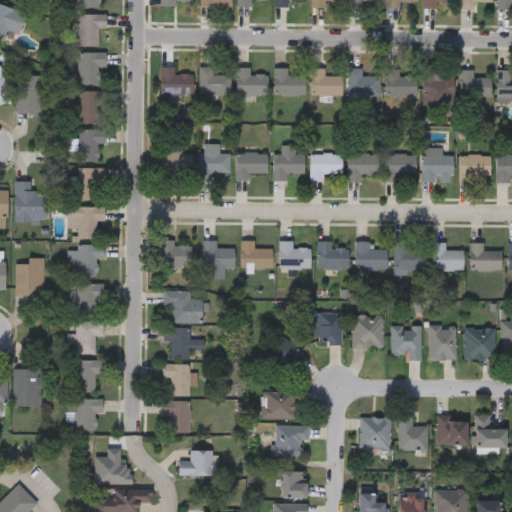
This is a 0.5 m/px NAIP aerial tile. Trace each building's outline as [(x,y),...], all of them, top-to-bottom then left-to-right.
[(81,0),(82,8),(103,8),(102,0),(81,0)] [(345,0),(314,0),(314,9),(328,9),(328,1),(346,1),(345,0)] [(420,0),(389,0),(389,8),(403,9),(403,2),(420,2),(420,0)] [(427,0),(427,9),(440,9),(440,3),(457,3),(457,0),(427,0)] [(459,0),(473,0),(473,8),(459,8),(459,0)] [(509,0),(509,8),(496,8),(496,0),(509,0)] [(7,29),(4,37),(0,35),(0,2),(25,9),(18,32),(7,29)] [(104,13),(104,44),(77,44),(77,13),(104,13)] [(104,50),(104,66),(98,66),(98,83),(77,83),(77,50),(104,50)] [(0,64),(1,64),(1,71),(10,71),(10,102),(0,102),(0,64)] [(211,65),(211,74),(229,74),(229,93),(197,93),(197,65),(211,65)] [(159,66),(172,66),(172,74),(192,74),(192,93),(159,93),(159,66)] [(266,93),(235,93),(235,66),(248,66),(248,74),(266,74),(266,93)] [(272,94),(272,66),(285,67),(285,74),(304,75),(303,95),(272,94)] [(309,95),(309,66),(323,66),(323,74),(341,74),(341,95),(309,95)] [(378,70),(378,95),(347,95),(347,67),(361,67),(361,70),(378,70)] [(384,95),(384,68),(397,68),(397,75),(415,75),(415,95),(384,95)] [(452,95),(422,95),(422,68),(452,68),(452,95)] [(458,96),(458,68),(472,68),(472,76),(490,76),(490,96),(458,96)] [(507,68),(507,74),(511,74),(511,96),(508,96),(508,101),(495,101),(496,68),(507,68)] [(43,73),(42,112),(15,111),(16,78),(27,78),(27,73),(43,73)] [(77,122),(77,89),(102,89),(102,122),(77,122)] [(103,142),(96,142),(96,159),(77,159),(77,128),(103,128),(103,142)] [(197,153),(202,153),(202,143),(217,143),(217,152),(228,152),(228,171),(210,171),(210,179),(197,179),(197,153)] [(272,175),(272,146),(293,146),(293,152),(303,152),(303,175),(272,175)] [(441,147),(441,154),(452,154),(452,175),(433,175),(433,180),(421,180),(421,147),(441,147)] [(158,152),(192,152),(192,176),(158,176),(158,152)] [(247,179),(234,179),(234,152),(265,152),(265,171),(247,171),(247,179)] [(359,173),(359,180),(346,180),(346,152),(377,152),(377,173),(359,173)] [(415,177),(383,177),(383,153),(415,153),(415,177)] [(458,179),(458,154),(490,154),(490,179),(458,179)] [(511,154),(511,183),(495,183),(495,154),(511,154)] [(95,181),(95,198),(76,198),(76,167),(103,167),(103,181),(95,181)] [(14,179),(30,179),(30,189),(44,189),(44,219),(14,219),(14,179)] [(9,190),(0,189),(0,228),(9,228),(9,190)] [(75,237),(75,226),(65,226),(65,205),(103,205),(103,219),(95,219),(95,237),(75,237)] [(189,244),(189,265),(161,265),(161,239),(172,239),(172,244),(189,244)] [(214,246),(233,247),(232,266),(200,266),(201,239),(214,239),(214,246)] [(239,266),(239,239),(252,239),(252,247),(271,247),(271,266),(239,266)] [(291,239),(291,247),(309,247),(309,266),(277,266),(277,239),(291,239)] [(347,268),(315,268),(315,239),(329,239),(329,247),(347,247),(347,268)] [(423,268),(392,268),(392,239),(406,239),(406,248),(423,248),(423,268)] [(367,248),(385,248),(385,268),(353,268),(353,240),(367,240),(367,248)] [(443,249),(462,249),(462,268),(451,268),(451,272),(430,272),(430,241),(443,241),(443,249)] [(500,269),(468,269),(468,241),(482,241),(482,250),(500,250),(500,269)] [(95,256),(95,274),(75,274),(75,263),(66,263),(66,260),(74,260),(74,243),(102,243),(102,256),(95,256)] [(14,293),(14,260),(26,260),(26,256),(43,256),(43,293),(14,293)] [(74,314),(74,282),(102,282),(102,297),(96,297),(96,314),(74,314)] [(189,289),(189,297),(201,297),(201,322),(169,322),(169,303),(161,303),(161,289),(189,289)] [(340,343),(316,343),(316,311),(340,311),(340,343)] [(350,347),(350,314),(381,314),(381,347),(350,347)] [(511,351),(507,351),(507,358),(499,358),(500,319),(511,319),(511,351)] [(65,332),(74,333),(74,320),(101,320),(101,335),(93,335),(93,353),(74,352),(74,342),(65,342),(65,332)] [(419,324),(419,359),(404,359),(404,354),(389,354),(389,324),(419,324)] [(427,359),(427,325),(454,325),(454,359),(427,359)] [(168,357),(168,340),(161,340),(161,326),(201,327),(201,348),(188,348),(188,358),(168,357)] [(462,327),(493,327),(493,359),(462,359),(462,327)] [(293,365),(288,361),(279,373),(256,354),(276,331),(302,353),(293,365)] [(100,359),(100,388),(74,388),(74,359),(100,359)] [(161,377),(161,363),(188,363),(188,372),(194,372),(194,384),(187,384),(187,394),(167,394),(167,377),(161,377)] [(12,405),(12,366),(40,366),(40,405),(12,405)] [(9,378),(0,378),(0,416),(9,417),(9,378)] [(259,417),(259,390),(295,390),(295,417),(259,417)] [(72,429),(72,412),(66,412),(66,398),(100,398),(100,411),(94,411),(94,429),(72,429)] [(167,432),(167,413),(161,413),(161,399),(187,399),(187,432),(167,432)] [(474,414),(489,414),(489,426),(505,426),(505,447),(474,448),(474,414)] [(396,450),(396,415),(411,415),(411,425),(425,425),(425,450),(396,450)] [(358,447),(358,416),(388,416),(388,447),(358,447)] [(435,417),(467,417),(467,443),(435,443),(435,417)] [(306,424),(306,440),(297,439),(297,455),(271,454),(271,424),(306,424)] [(187,459),(187,448),(210,448),(210,474),(176,474),(176,459),(187,459)] [(305,497),(280,497),(280,470),(305,470),(305,497)] [(0,511),(0,498),(17,483),(35,503),(25,511),(0,511)] [(433,511),(433,488),(464,488),(464,511),(433,511)] [(154,511),(155,509),(153,509),(154,491),(98,490),(97,511),(154,511)] [(357,511),(357,491),(374,491),(374,500),(384,500),(384,511),(357,511)] [(397,511),(397,495),(423,495),(423,511),(397,511)] [(475,511),(475,499),(500,499),(500,511),(475,511)] [(271,511),(271,502),(303,502),(303,511),(271,511)]
